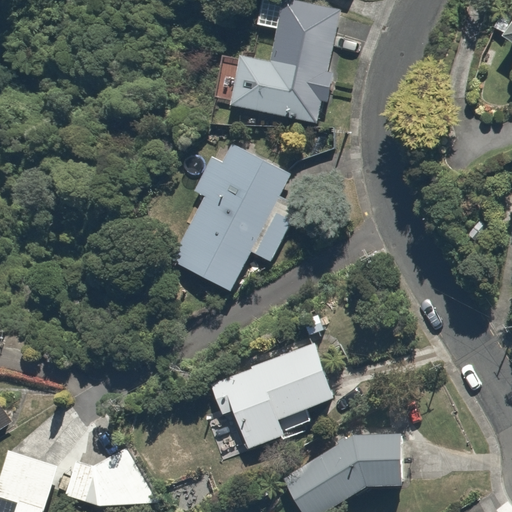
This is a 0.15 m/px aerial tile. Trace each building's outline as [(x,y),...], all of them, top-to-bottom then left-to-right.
[(347,10),(295,0),(288,0),(287,11),(269,7),(265,30),(283,33),(277,65),(246,59),(237,109),(324,125),(329,99),(336,100),(344,59),(338,58),(347,10)] [(300,176),(237,143),(226,162),(216,157),(198,191),(210,197),(176,262),(234,293),(255,252),(273,262),(298,214),(289,210),(293,202),(287,199),(300,176)] [(259,371),(218,384),(227,416),(241,412),(253,451),(304,436),(301,429),(321,423),(317,410),(347,401),(323,345),(258,365),(259,371)] [(0,428),(15,419),(0,393),(0,428)] [(359,435),(288,480),(308,511),(338,511),(378,488),(417,489),(418,435),(359,435)] [(98,468),(79,461),(70,497),(101,505),(101,507),(158,501),(133,468),(133,452),(124,449),(98,468)] [(0,511),(51,511),(65,466),(12,452),(0,495),(0,494),(0,511)] [(209,464),(194,473),(210,498),(224,489),(209,464)]
